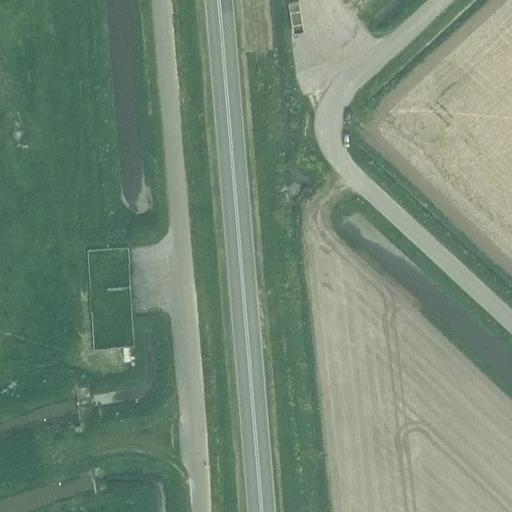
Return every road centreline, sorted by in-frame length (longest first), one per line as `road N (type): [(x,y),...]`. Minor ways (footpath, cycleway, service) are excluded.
road 1 (trunk): [(260,511),(218,0)]
road 2 (unclassified): [(196,511),(160,0)]
road 3 (unclassified): [(511,326),(369,194),(334,149),(343,104),(456,0)]
